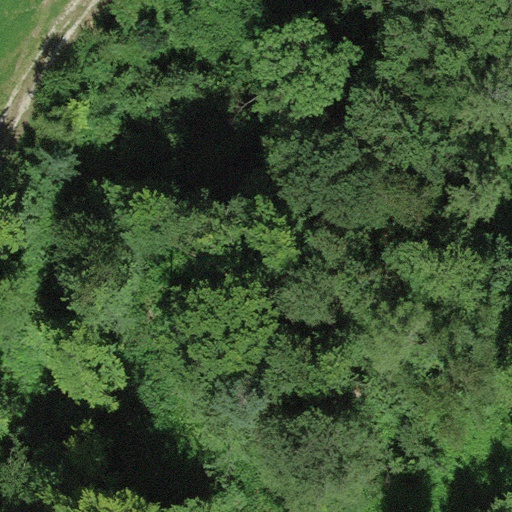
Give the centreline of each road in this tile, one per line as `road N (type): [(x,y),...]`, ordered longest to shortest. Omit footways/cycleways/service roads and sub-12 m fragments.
road 1 (track): [(0,246),(154,0)]
road 2 (track): [(350,140),(454,0)]
